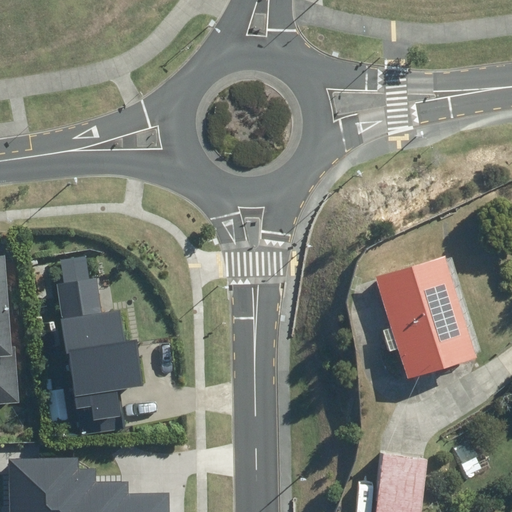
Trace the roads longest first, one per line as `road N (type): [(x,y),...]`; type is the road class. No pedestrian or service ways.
road 1 (tertiary): [(265,511),(244,210)]
road 2 (tertiary): [(342,102),(511,86)]
road 3 (tertiary): [(342,102),(343,130),(320,180),(298,198),(244,210)]
road 4 (tertiary): [(161,137),(0,162)]
road 5 (tertiary): [(161,137),(166,84),(180,61),(224,31),(251,27)]
road 6 (tertiary): [(251,27),(310,48),(342,102)]
